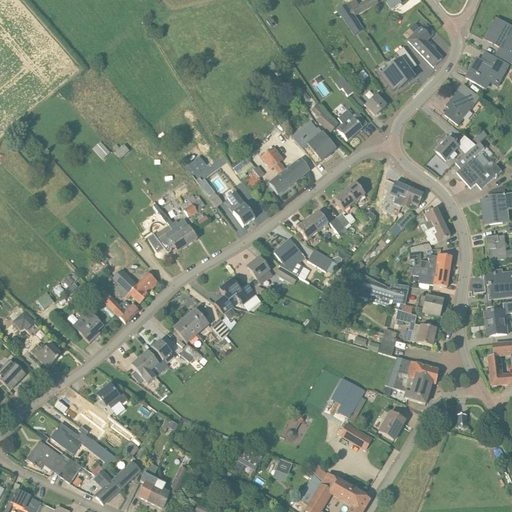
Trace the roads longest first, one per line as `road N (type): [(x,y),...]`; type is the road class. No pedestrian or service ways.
road 1 (residential): [(0,436),(201,262),(252,235),(356,157),(390,148)]
road 2 (residential): [(481,393),(459,322),(465,267),(455,211),(390,148)]
road 3 (unclassified): [(368,511),(438,399),(481,393)]
road 4 (residential): [(390,148),(400,118),(450,62),(451,28)]
road 5 (residential): [(109,511),(0,461)]
